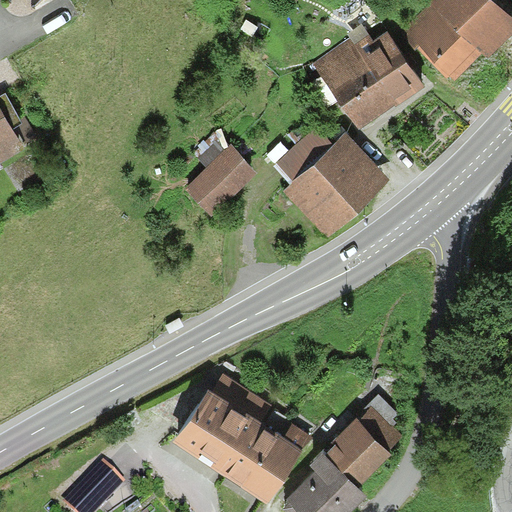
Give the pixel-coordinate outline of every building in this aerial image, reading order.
[(433,0),(405,29),(454,75),(484,43),(490,49),(511,25),(511,9),(502,0),(433,0)] [(362,48),(395,92),(398,95),(426,75),(387,23),(376,31),(379,35),(362,48)] [(352,35),(317,61),(360,118),(395,92),(362,48),(352,35)] [(0,99),(0,154),(24,140),(0,99)] [(278,157),(294,176),(336,137),(319,119),(278,157)] [(294,176),(285,184),(326,229),(388,172),(347,127),(336,137),(294,176)] [(233,139),(188,182),(212,207),(257,164),(233,139)] [(175,430),(265,493),(309,430),(293,418),(285,430),(212,379),(175,430)] [(282,496),(297,511),(337,511),(367,483),(358,475),(403,430),(393,420),(397,417),(393,414),(398,409),(379,391),(327,444),(324,440),(310,454),(317,461),(282,496)] [(95,511),(125,481),(105,461),(65,502),(75,511),(95,511)]
